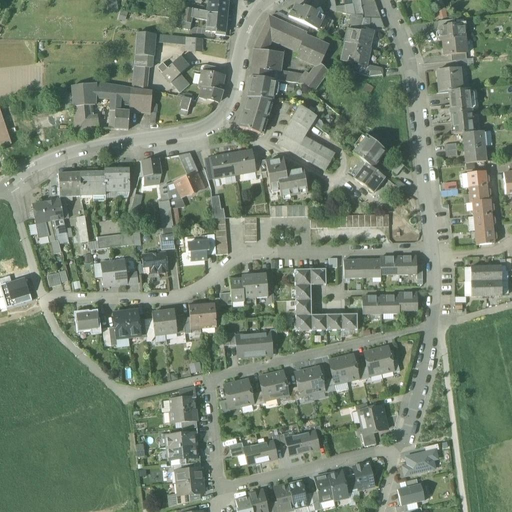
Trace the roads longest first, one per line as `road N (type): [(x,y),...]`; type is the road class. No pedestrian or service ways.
road 1 (residential): [(270,0),(246,32),(231,101),(215,122),(77,150),(9,185)]
road 2 (residential): [(9,185),(45,299),(179,295),(239,253)]
road 3 (residential): [(388,0),(416,89),(433,247)]
road 4 (residential): [(432,324),(210,378)]
road 5 (track): [(441,324),(465,511)]
road 6 (residential): [(217,489),(400,447)]
road 7 (residential): [(304,251),(433,247)]
road 8 (residential): [(432,324),(400,447)]
